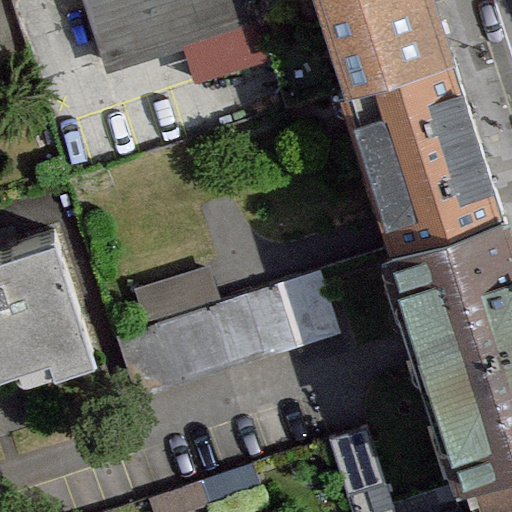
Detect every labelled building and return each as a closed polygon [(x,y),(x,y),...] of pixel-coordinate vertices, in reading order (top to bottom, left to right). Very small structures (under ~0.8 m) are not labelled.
[(7,0),(0,0),(0,50),(25,41),(7,0)] [(258,0),(80,0),(104,74),(179,50),(190,84),(276,56),(258,0)] [(432,0),(306,0),(344,107),(456,68),(432,0)] [(486,185),(456,83),(373,106),(403,209),(486,185)] [(511,456),(511,241),(498,202),(387,241),(468,472),(511,456)] [(0,365),(57,347),(64,367),(97,356),(54,225),(0,243),(0,365)] [(153,327),(126,333),(139,384),(274,350),(259,288),(221,298),(213,264),(141,282),(153,327)] [(511,511),(511,478),(476,490),(482,511),(511,511)]
